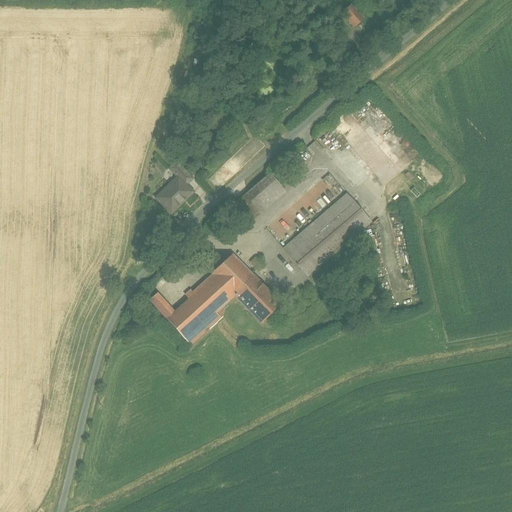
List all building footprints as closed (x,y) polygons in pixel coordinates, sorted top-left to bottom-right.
[(353,5),(343,15),(357,30),(367,20),(353,5)] [(177,176),(186,184),(193,177),(176,160),(169,168),(177,176)] [(289,192),(272,173),(248,194),(240,201),(235,205),(252,224),(289,192)] [(287,175),(282,177),(287,186),(291,183),(287,175)] [(154,199),(172,216),(195,193),(186,184),(177,176),(162,192),(158,191),(154,192),(153,197),(154,199)] [(283,249),(309,278),(353,240),(365,230),(374,222),(348,192),(283,249)] [(194,211),(186,203),(174,216),(182,224),(194,211)] [(263,325),(285,305),(236,253),(194,292),(192,290),(185,296),(190,301),(168,321),(184,338),(189,343),(193,347),(217,323),(223,318),(219,313),(236,297),(263,325)] [(167,319),(176,310),(160,292),(158,294),(151,301),(165,317),(167,319)]
